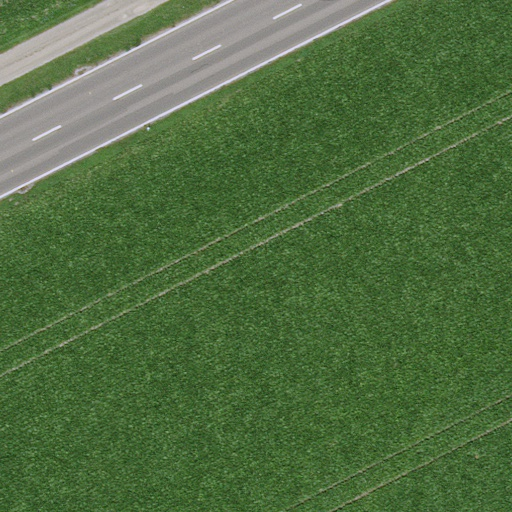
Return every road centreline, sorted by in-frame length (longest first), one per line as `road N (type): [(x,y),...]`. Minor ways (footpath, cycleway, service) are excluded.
road 1 (secondary): [(0,158),(314,0)]
road 2 (track): [(0,78),(153,0)]
